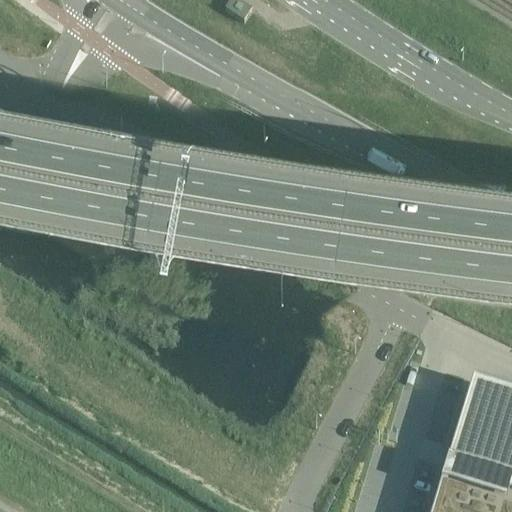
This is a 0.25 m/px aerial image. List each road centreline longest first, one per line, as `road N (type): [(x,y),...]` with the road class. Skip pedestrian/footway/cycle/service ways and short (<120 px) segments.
road 1 (motorway): [(511,229),(0,144)]
road 2 (motorway): [(0,201),(286,255),(511,284)]
road 3 (unclassified): [(60,101),(67,122),(395,309)]
road 4 (secondary): [(220,64),(511,237)]
road 5 (secondary): [(511,112),(445,82),(314,0)]
road 6 (unclassified): [(395,309),(294,511)]
